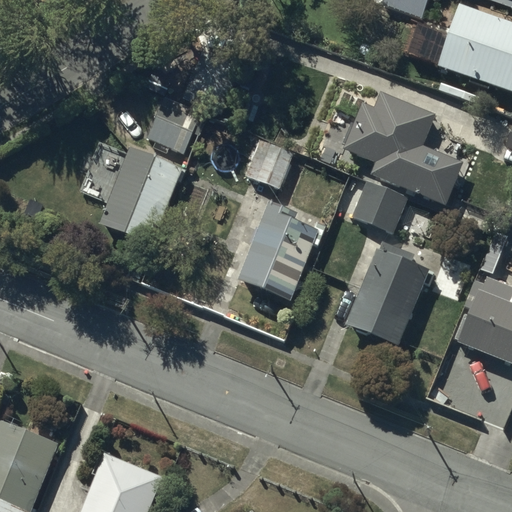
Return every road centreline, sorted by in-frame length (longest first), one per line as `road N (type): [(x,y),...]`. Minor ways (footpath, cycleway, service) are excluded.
road 1 (residential): [(0,301),(457,494)]
road 2 (residential): [(175,0),(0,111)]
